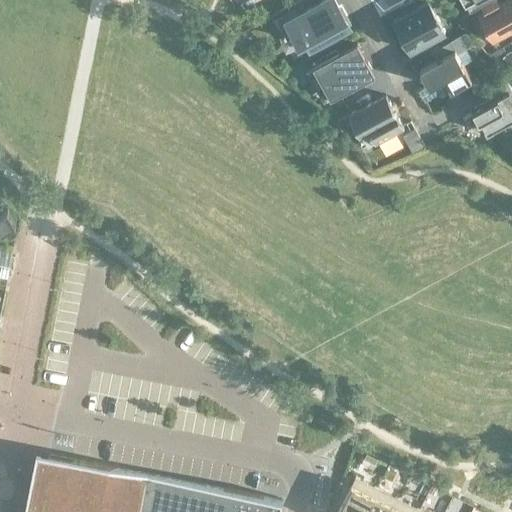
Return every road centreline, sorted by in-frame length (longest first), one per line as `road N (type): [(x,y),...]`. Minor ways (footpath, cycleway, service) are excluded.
road 1 (residential): [(296,511),(296,475),(282,464),(13,413)]
road 2 (residential): [(13,413),(48,238)]
road 3 (residential): [(356,0),(427,130)]
